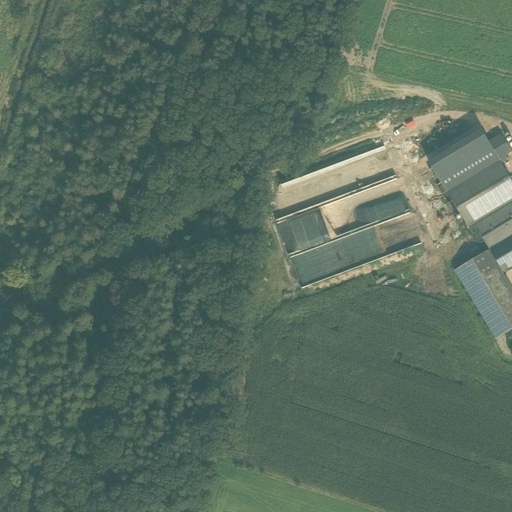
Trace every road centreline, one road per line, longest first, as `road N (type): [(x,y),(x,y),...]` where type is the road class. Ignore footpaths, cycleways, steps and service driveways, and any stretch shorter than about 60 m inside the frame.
road 1 (track): [(88,511),(117,290),(203,0)]
road 2 (track): [(511,128),(466,116),(427,118),(223,191),(133,241)]
